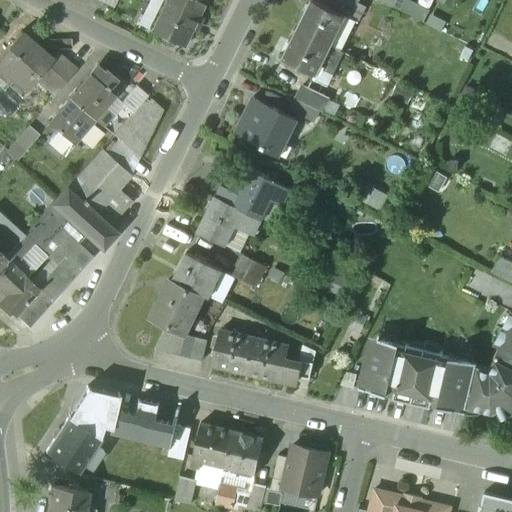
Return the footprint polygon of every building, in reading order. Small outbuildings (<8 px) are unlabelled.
[(170,0),(167,0),(153,30),(182,45),(191,27),(194,28),(200,15),(198,14),(170,0)] [(205,0),(170,0),(198,14),(205,0)] [(343,15),(313,0),(309,0),(296,27),(328,43),(343,15)] [(384,0),(426,19),(431,8),(413,0),(384,0)] [(343,15),(328,43),(339,49),(348,32),(351,34),(357,22),(343,15)] [(328,43),(296,27),(281,57),(313,73),(328,43)] [(20,30),(0,53),(0,62),(15,76),(8,84),(22,96),(41,74),(47,80),(65,59),(55,51),(48,59),(27,41),(29,38),(20,30)] [(328,43),(313,73),(327,81),(333,69),(330,67),(339,49),(328,43)] [(65,59),(47,80),(59,90),(77,69),(65,59)] [(91,72),(69,97),(94,118),(115,93),(91,72)] [(329,96),(304,83),(296,98),(319,110),(322,111),(329,96)] [(137,85),(123,101),(134,111),(148,95),(137,85)] [(134,111),(114,133),(141,154),(163,107),(148,95),(134,111)] [(297,118),(252,96),(235,131),(262,145),(261,147),(279,156),(297,118)] [(69,97),(49,122),(73,142),(94,118),(69,97)] [(319,110),(296,98),(291,109),(314,121),(319,110)] [(28,126),(15,141),(25,151),(39,135),(28,126)] [(102,147),(67,187),(96,213),(120,187),(132,173),(102,147)] [(252,168),(239,193),(221,184),(215,195),(261,217),(271,197),(283,203),(290,188),(252,168)] [(96,213),(67,187),(52,203),(68,218),(102,249),(117,232),(96,213)] [(120,187),(96,213),(110,225),(133,199),(120,187)] [(261,217),(215,195),(198,230),(224,244),(235,223),(254,232),(261,217)] [(52,203),(25,235),(34,244),(40,249),(68,218),(52,203)] [(25,235),(0,213),(0,231),(8,238),(5,241),(13,248),(25,235)] [(13,248),(8,255),(17,263),(34,244),(25,235),(13,248)] [(75,246),(37,287),(37,288),(15,313),(29,325),(91,257),(79,246),(75,246)] [(221,269),(186,252),(173,279),(204,295),(207,296),(221,269)] [(266,265),(243,254),(238,264),(260,276),(266,265)] [(37,287),(9,263),(0,272),(0,285),(8,293),(0,301),(14,314),(15,313),(37,288),(37,287)] [(260,276),(238,264),(233,274),(256,285),(260,276)] [(173,279),(169,278),(150,318),(167,326),(184,335),(204,295),(173,279)] [(511,311),(510,311),(494,344),(499,346),(488,367),(475,364),(465,408),(493,414),(499,411),(502,416),(511,411),(511,311)] [(184,335),(167,326),(156,349),(181,355),(185,336),(184,335)] [(289,346),(220,330),(212,365),(281,381),(285,360),(289,346)] [(196,339),(185,336),(181,355),(192,358),(196,339)] [(441,352),(405,343),(404,347),(398,345),(398,342),(379,338),(363,369),(359,388),(393,396),(393,398),(430,407),(431,404),(464,412),(465,408),(475,364),(476,361),(449,355),(449,356),(441,354),(441,352)] [(206,341),(196,339),(192,358),(202,360),(206,341)] [(298,363),(295,374),(309,378),(316,350),(303,344),(298,363)] [(298,363),(285,360),(281,381),(280,381),(293,384),(295,374),(298,363)] [(103,425),(111,428),(115,410),(119,395),(87,387),(80,416),(77,421),(77,422),(100,437),(103,425)] [(134,415),(115,410),(111,428),(137,437),(164,443),(171,439),(173,438),(176,426),(176,424),(156,420),(159,405),(137,400),(134,415)] [(77,421),(69,416),(45,451),(77,472),(82,464),(91,469),(103,451),(95,445),(100,437),(77,422),(77,421)] [(233,429),(202,422),(192,466),(200,468),(201,468),(203,461),(224,466),(233,429)] [(171,445),(168,456),(184,459),(191,429),(176,426),(173,438),(171,439),(170,444),(171,445)] [(265,437),(233,429),(224,466),(256,474),(265,437)] [(328,453),(293,444),(290,457),(283,486),(318,494),(328,453)] [(290,457),(278,454),(270,489),(282,492),(283,486),(290,457)] [(224,466),(203,461),(201,468),(200,468),(196,479),(197,480),(196,481),(219,487),(219,486),(224,466)] [(196,479),(181,476),(175,499),(191,503),(196,481),(197,480),(196,479)] [(266,486),(254,483),(248,507),(261,510),(266,486)] [(67,488),(51,485),(47,511),(84,511),(88,491),(79,490),(79,487),(68,485),(67,488)] [(238,490),(219,486),(219,487),(216,501),(234,505),(238,490)] [(383,511),(389,492),(375,489),(369,511),(383,511)] [(434,511),(436,504),(389,492),(383,511),(434,511)] [(511,511),(511,497),(486,492),(483,506),(482,506),(480,511),(511,511)]
